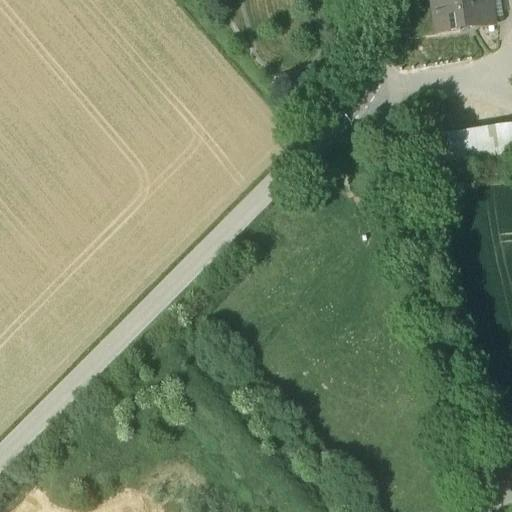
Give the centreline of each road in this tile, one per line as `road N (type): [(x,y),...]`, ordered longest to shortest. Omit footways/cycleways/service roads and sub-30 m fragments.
road 1 (tertiary): [(359,0),(370,57),(348,108),(0,461)]
road 2 (track): [(362,80),(374,93),(376,123),(497,511)]
